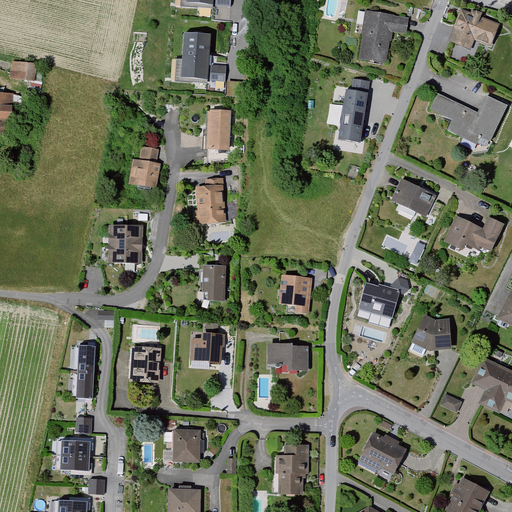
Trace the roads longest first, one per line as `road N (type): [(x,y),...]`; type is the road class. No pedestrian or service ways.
road 1 (residential): [(441,0),(340,274),(332,354),(344,389)]
road 2 (residential): [(54,299),(110,302),(141,290),(157,260),(171,109)]
road 3 (residential): [(109,511),(113,434),(99,408),(104,340),(54,299)]
road 4 (residential): [(511,479),(344,389)]
road 5 (residential): [(344,389),(331,424),(329,511)]
